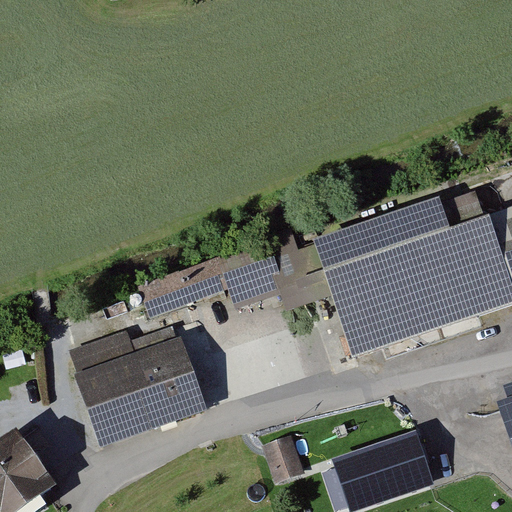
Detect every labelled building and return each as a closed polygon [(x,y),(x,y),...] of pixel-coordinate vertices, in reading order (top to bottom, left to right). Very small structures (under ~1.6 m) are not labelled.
[(217,263),(140,290),(151,320),(229,293),(236,313),(281,297),(287,314),(331,299),(353,363),(511,307),(511,211),(485,221),(475,194),(274,264),(269,250),(219,267),(217,263)] [(133,331),(69,351),(101,451),(208,417),(181,333),(138,346),(133,331)] [(286,334),(240,349),(255,396),(302,381),(286,334)] [(350,511),(439,489),(423,427),(334,449),(350,511)] [(0,511),(22,511),(53,492),(16,438),(0,449),(0,511)] [(290,439),(261,448),(274,484),(302,474),(290,439)]
